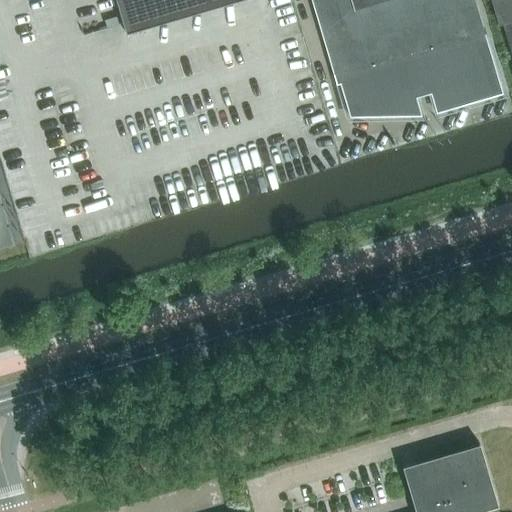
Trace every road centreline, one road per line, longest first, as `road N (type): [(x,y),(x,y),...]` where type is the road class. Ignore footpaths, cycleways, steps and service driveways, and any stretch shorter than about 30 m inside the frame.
road 1 (secondary): [(511,243),(0,393)]
road 2 (secondary): [(35,398),(511,257)]
road 3 (secondary): [(15,511),(8,445),(35,398)]
